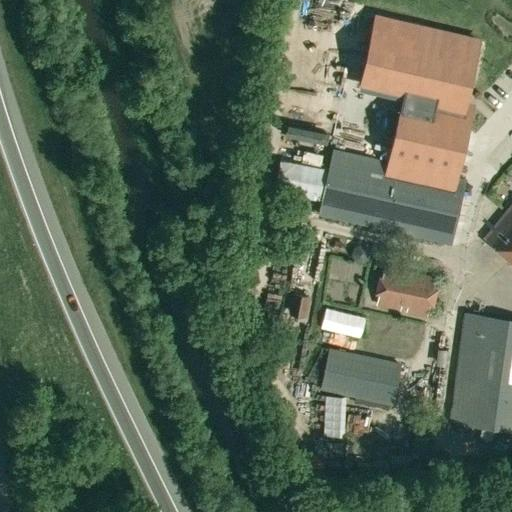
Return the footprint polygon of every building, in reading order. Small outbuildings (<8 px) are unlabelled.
[(333,149),(319,214),(451,244),(465,179),(333,149)] [(511,205),(485,238),(511,261),(511,205)] [(334,243),(332,250),(340,252),(342,244),(334,243)] [(385,267),(376,302),(427,314),(436,278),(385,267)] [(292,292),(291,292),(287,313),(302,316),(307,316),(310,295),(292,292)] [(511,319),(464,313),(449,422),(511,430),(511,319)] [(321,388),(392,404),(400,364),(330,349),(321,388)]
